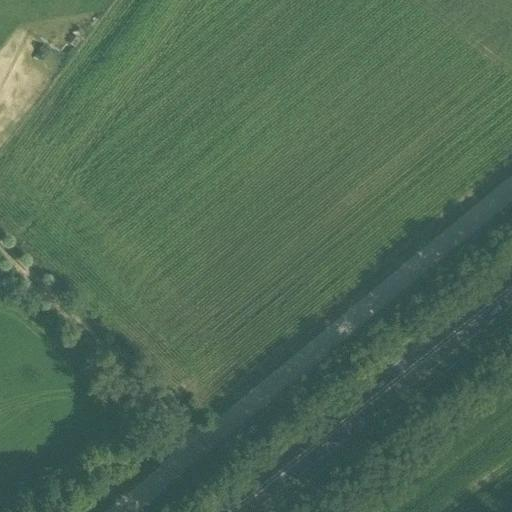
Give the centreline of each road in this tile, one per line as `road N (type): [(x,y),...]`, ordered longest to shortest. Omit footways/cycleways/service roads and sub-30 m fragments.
road 1 (unclassified): [(124,511),(511,190)]
road 2 (primary): [(228,511),(511,285)]
road 3 (track): [(0,249),(202,448)]
